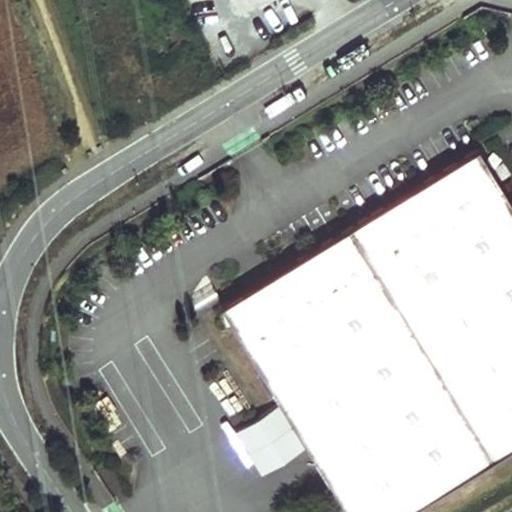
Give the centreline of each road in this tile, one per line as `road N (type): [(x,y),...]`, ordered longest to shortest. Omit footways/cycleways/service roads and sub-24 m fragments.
road 1 (residential): [(395,0),(78,196),(43,226),(11,272),(0,306)]
road 2 (unclassified): [(0,385),(72,511)]
